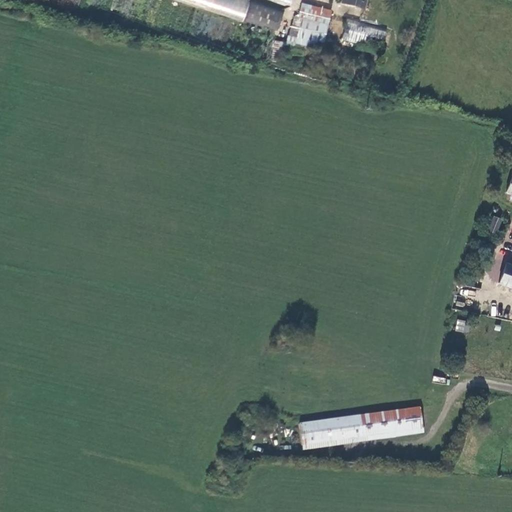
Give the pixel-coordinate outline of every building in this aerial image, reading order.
[(173,0),(278,30),(284,7),(260,0),(173,0)] [(364,9),(366,0),(340,0),(340,2),(364,9)] [(293,16),(288,36),(296,38),(301,18),(293,16)] [(383,45),(386,27),(345,21),(343,38),(383,45)] [(282,51),(283,41),(273,40),(272,50),(282,51)] [(511,218),(500,215),(498,218),(493,233),(485,254),(497,259),(511,221),(511,218)] [(493,233),(498,218),(493,216),(488,230),(493,233)] [(485,254),(493,233),(488,230),(484,229),(476,251),(485,254)] [(511,263),(506,262),(499,282),(511,286),(511,263)] [(457,319),(455,331),(465,333),(468,321),(457,319)] [(302,447),(429,428),(426,405),(299,424),(302,447)]
